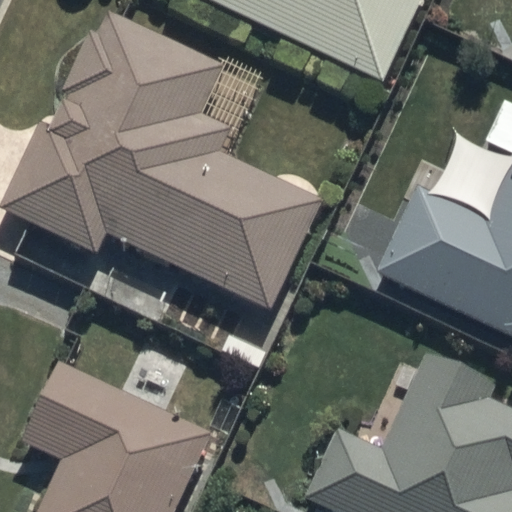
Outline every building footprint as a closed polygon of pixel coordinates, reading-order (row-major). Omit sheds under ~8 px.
[(186,0),(387,89),(426,0),(186,0)] [(201,118),(225,70),(108,11),(63,98),(67,100),(51,131),(45,128),(2,212),(99,261),(109,242),(270,320),(327,208),(221,155),(232,134),(201,118)] [(423,192),(379,277),(511,342),(511,109),(503,105),(484,144),(511,157),(511,170),(487,222),(423,192)] [(423,371),(384,454),(353,442),(337,435),(305,508),(315,511),(511,511),(511,416),(485,405),(492,389),(427,361),(423,371)] [(62,371),(25,445),(63,462),(40,511),(177,511),(209,445),(62,371)]
